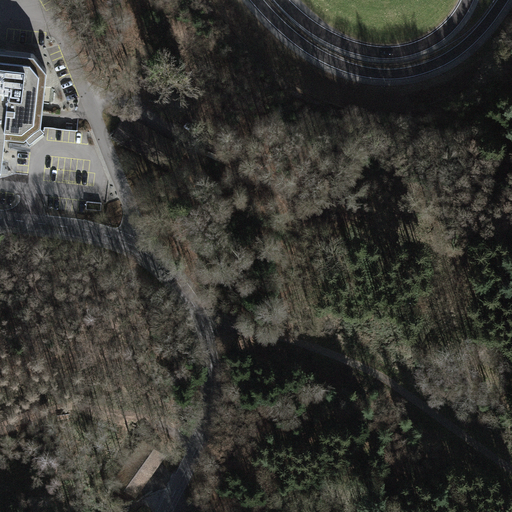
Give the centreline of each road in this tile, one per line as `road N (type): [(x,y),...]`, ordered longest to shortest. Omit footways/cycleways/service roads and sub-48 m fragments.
road 1 (track): [(511,267),(328,201),(198,128),(85,94)]
road 2 (residential): [(167,511),(206,402),(200,318),(159,260),(128,243),(0,218)]
road 3 (track): [(205,335),(288,336),(362,369),(511,469)]
road 4 (motorway): [(255,0),(318,56),(376,75),(444,60),(503,0)]
road 5 (motorway): [(468,0),(438,36),(388,54),(328,37),(283,0)]
